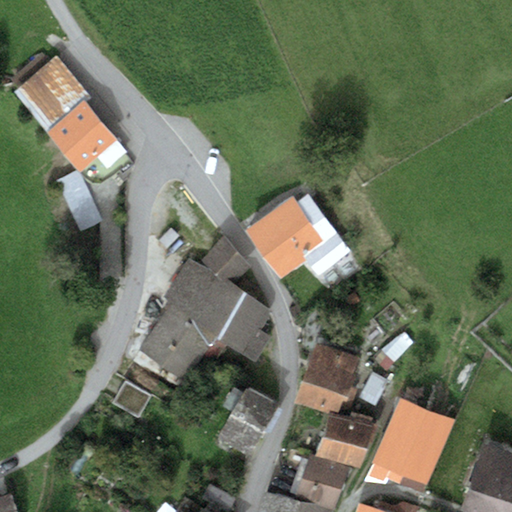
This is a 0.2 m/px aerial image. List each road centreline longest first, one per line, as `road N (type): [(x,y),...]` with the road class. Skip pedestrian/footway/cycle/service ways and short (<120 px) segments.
road 1 (residential): [(164,151),(245,248),(292,340),(288,417),(255,511)]
road 2 (residential): [(0,471),(45,450),(112,371),(143,275),(146,190),(164,151)]
road 3 (residential): [(63,20),(164,151)]
